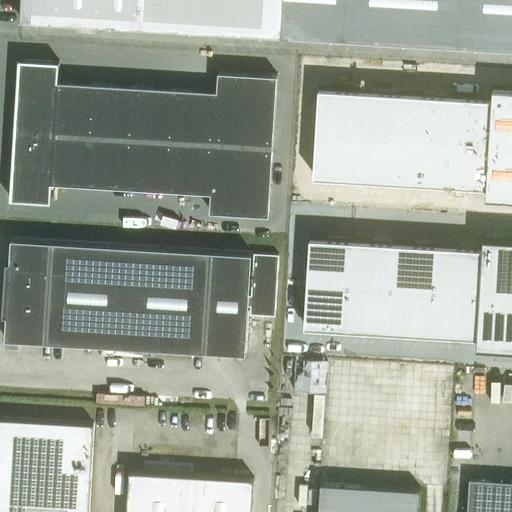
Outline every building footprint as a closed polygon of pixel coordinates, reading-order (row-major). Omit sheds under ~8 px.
[(511,0),(21,0),(20,18),(511,47),(511,0)] [(19,57),(17,92),(57,95),(58,79),(59,60),(19,57)] [(218,89),(215,139),(273,143),(278,73),(219,69),(218,89)] [(57,95),(55,129),(95,132),(98,81),(58,79),(57,95)] [(98,81),(95,132),(135,134),(138,84),(98,81)] [(138,84),(135,134),(175,137),(178,86),(138,84)] [(178,86),(175,137),(215,139),(218,89),(178,86)] [(319,86),(317,131),(403,136),(405,91),(319,86)] [(405,91),(403,136),(511,142),(511,87),(493,86),(492,96),(405,91)] [(17,92),(15,127),(55,129),(57,95),(17,92)] [(15,127),(13,161),(53,164),(55,129),(15,127)] [(53,164),(52,180),(92,183),(95,132),(55,129),(53,164)] [(317,131),(314,175),(400,180),(403,136),(317,131)] [(95,132),(92,183),(132,185),(135,134),(95,132)] [(135,134),(132,185),(172,188),(175,137),(135,134)] [(511,142),(403,136),(400,180),(487,185),(486,196),(511,197),(511,142)] [(175,137),(172,188),(212,190),(215,139),(175,137)] [(212,190),(210,209),(269,213),(273,143),(215,139),(212,190)] [(13,161),(11,197),(51,199),(52,180),(53,164),(13,161)] [(310,236),(307,280),(351,283),(354,238),(310,236)] [(483,246),(480,291),(511,292),(511,237),(483,236),(483,246)] [(7,315),(5,338),(205,350),(211,249),(11,237),(10,260),(6,260),(3,314),(7,315)] [(397,241),(354,238),(351,283),(394,285),(397,241)] [(440,244),(397,241),(394,285),(437,288),(440,244)] [(483,246),(440,244),(437,288),(480,291),(483,246)] [(211,249),(205,350),(246,352),(249,304),(251,305),(250,312),(275,314),(279,253),(254,252),(251,294),(249,293),(252,252),(211,249)] [(307,280),(305,325),(349,327),(351,283),(307,280)] [(391,330),(394,285),(351,283),(349,327),(391,330)] [(434,332),(437,288),(394,285),(391,330),(434,332)] [(480,291),(437,288),(434,332),(477,335),(480,291)] [(511,292),(480,291),(477,335),(477,346),(511,348),(511,292)] [(0,417),(0,511),(88,511),(94,423),(0,417)] [(129,470),(126,511),(189,511),(192,473),(129,470)] [(189,511),(251,511),(254,477),(192,473),(189,511)] [(511,511),(511,479),(469,476),(467,511),(511,511)] [(418,511),(420,488),(320,481),(318,511),(418,511)]
